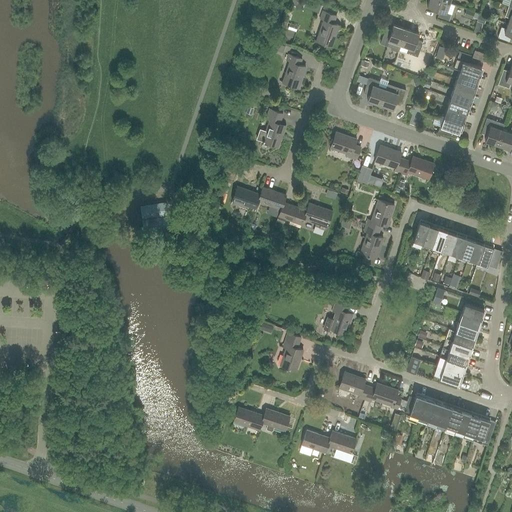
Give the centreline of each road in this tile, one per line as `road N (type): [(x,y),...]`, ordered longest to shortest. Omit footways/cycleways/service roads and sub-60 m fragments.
road 1 (residential): [(364,355),(408,211),(419,205),(510,236)]
road 2 (residential): [(505,392),(499,407),(364,355)]
road 3 (tertiary): [(145,511),(0,461)]
road 4 (unclassified): [(466,155),(352,116),(339,96)]
